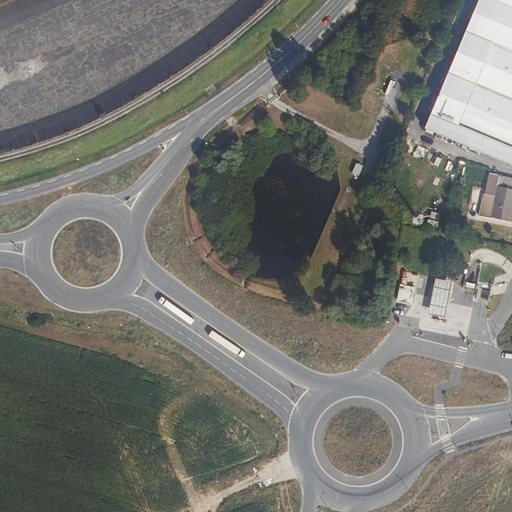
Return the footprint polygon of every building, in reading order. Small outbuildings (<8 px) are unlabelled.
[(511,0),(477,0),(428,135),(511,166),(511,0)] [(484,197),(495,199),(497,188),(499,178),(489,176),(484,197)] [(497,188),(511,191),(511,181),(499,178),(497,188)] [(495,199),(491,221),(511,225),(511,191),(497,188),(495,199)] [(478,218),(491,221),(495,199),(484,197),(483,196),(478,218)] [(429,313),(446,317),(452,282),(436,279),(429,313)] [(400,284),(396,302),(412,305),(416,288),(400,284)]
